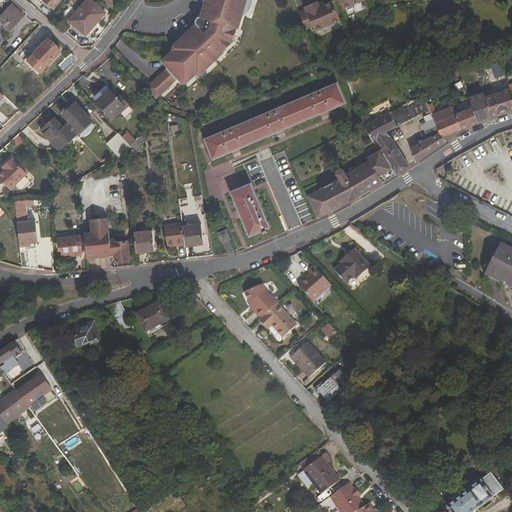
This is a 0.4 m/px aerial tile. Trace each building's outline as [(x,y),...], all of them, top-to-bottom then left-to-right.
[(88,0),(70,22),(86,35),(105,13),(89,0),(88,0)] [(174,46),(173,49),(173,50),(172,51),(165,57),(164,62),(169,68),(153,82),(163,92),(172,83),(178,78),(183,83),(188,82),(195,75),(196,74),(196,75),(201,74),(224,52),(223,51),(233,42),(237,28),(239,28),(242,16),(250,10),(252,0),(205,0),(206,0),(201,17),(200,17),(198,18),(197,20),(196,23),(174,44),(174,46)] [(9,31),(24,15),(8,1),(2,8),(6,12),(0,18),(4,22),(2,25),(9,31)] [(338,18),(331,2),(321,7),(319,4),(298,13),(306,32),(338,18)] [(29,57),(44,71),(61,52),(47,38),(29,57)] [(511,50),(499,54),(503,65),(508,63),(511,62),(511,50)] [(59,65),(66,72),(74,64),(73,54),(71,52),(59,65)] [(335,62),(343,61),(341,53),(334,54),(335,62)] [(511,75),(508,63),(503,65),(511,88),(511,91),(511,75)] [(346,79),(368,79),(368,70),(343,69),(346,79)] [(163,92),(153,82),(147,88),(156,98),(163,92)] [(213,160),(347,103),(338,83),(205,140),(213,160)] [(105,85),(96,93),(100,97),(108,88),(105,85)] [(95,101),(113,120),(127,107),(109,88),(108,88),(100,97),(95,101)] [(485,96),(491,118),(511,110),(511,91),(511,88),(485,96)] [(478,123),(491,118),(485,96),(484,93),(469,97),(473,107),(478,123)] [(430,109),(423,95),(420,97),(365,126),(370,134),(397,175),(410,167),(388,131),(430,109)] [(93,121),(74,101),(61,113),(69,123),(68,124),(77,135),(93,121)] [(432,113),(441,134),(444,137),(462,129),(457,113),(454,106),(438,113),(434,103),(429,105),(431,109),(430,109),(432,113)] [(462,129),(478,123),(473,107),(457,113),(462,129)] [(444,137),(441,134),(432,113),(424,117),(426,122),(422,124),(429,139),(412,147),(417,163),(446,143),(444,137)] [(64,128),(55,118),(41,131),(60,151),(77,135),(68,124),(64,128)] [(119,133),(107,144),(120,157),(125,153),(131,146),(119,133)] [(370,134),(361,140),(376,166),(352,180),(361,196),(397,175),(370,134)] [(352,180),(376,166),(361,140),(336,155),(343,167),(338,170),(337,174),(340,178),(310,196),(320,218),(361,196),(352,180)] [(17,159),(16,160),(14,158),(7,164),(9,166),(7,168),(0,173),(0,175),(11,189),(29,173),(17,159)] [(231,192),(250,237),(271,228),(252,183),(231,192)] [(135,235),(111,238),(108,219),(89,221),(90,232),(84,232),(85,235),(86,248),(87,257),(137,252),(135,235)] [(18,225),(20,247),(28,246),(28,243),(31,242),(38,242),(36,220),(17,222),(18,225)] [(183,226),(183,223),(165,225),(168,247),(186,244),(183,226)] [(205,244),(202,224),(183,226),(186,244),(186,247),(205,244)] [(222,243),(231,239),(227,230),(218,233),(222,243)] [(137,252),(137,253),(155,251),(153,231),(135,232),(135,235),(137,252)] [(84,255),(83,249),(86,248),(85,235),(57,238),(59,252),(63,251),(63,258),(84,255)] [(511,248),(502,244),(499,249),(495,247),(485,268),(488,270),(485,275),(511,289),(511,248)] [(29,268),(39,270),(36,248),(27,249),(29,268)] [(348,285),(355,278),(357,281),(371,268),(355,249),(340,262),(342,264),(335,271),(348,285)] [(314,303),(332,287),(314,266),(308,272),(310,274),(298,285),(314,303)] [(424,272),(416,267),(412,273),(420,278),(424,272)] [(273,296),(272,297),(266,291),(264,285),(245,293),(251,305),(256,310),(254,313),(261,320),(278,304),(279,303),(273,296)] [(119,303),(109,306),(127,339),(136,334),(119,303)] [(147,333),(169,321),(160,304),(137,316),(147,333)] [(272,327),(283,339),(298,325),(278,304),(261,320),(259,322),(268,331),(272,327)] [(79,348),(83,347),(83,345),(100,339),(94,323),(73,330),(79,348)] [(328,325),(321,330),(329,340),(337,335),(328,325)] [(15,343),(0,352),(0,367),(5,363),(7,366),(23,354),(15,343)] [(310,379),(327,363),(308,343),(292,359),(310,379)] [(329,403),(342,391),(338,387),(347,379),(340,371),(331,379),(318,391),(329,403)] [(0,403),(0,417),(7,426),(30,409),(16,391),(0,403)] [(0,434),(8,428),(7,426),(0,417),(0,434)] [(312,466),(323,458),(318,451),(306,459),(312,466)] [(332,461),(327,454),(323,458),(312,466),(298,476),(307,488),(312,484),(320,495),(340,481),(335,474),(334,475),(326,464),(332,461)] [(389,471),(379,460),(373,465),(384,476),(389,471)] [(451,511),(474,511),(503,490),(491,473),(447,507),(451,511)] [(354,490),(349,483),(325,501),(333,511),(357,511),(366,506),(359,497),(362,495),(357,488),(354,490)] [(376,511),(371,503),(366,506),(357,511),(376,511)]
